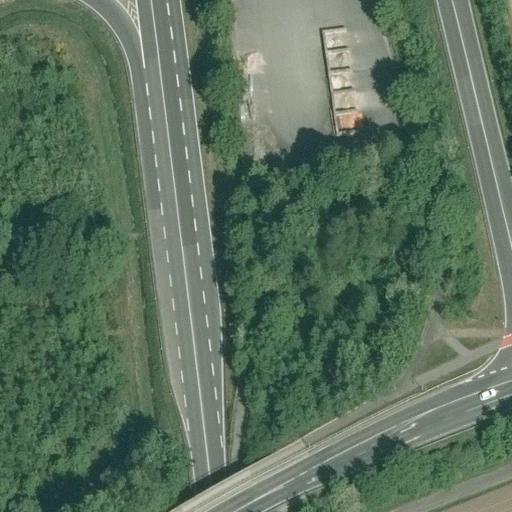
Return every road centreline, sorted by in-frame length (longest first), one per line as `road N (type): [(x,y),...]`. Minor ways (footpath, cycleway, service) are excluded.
road 1 (primary): [(213,511),(174,190)]
road 2 (tertiary): [(248,511),(309,477),(511,399)]
road 3 (primary): [(450,0),(511,240)]
road 4 (primary): [(102,0),(132,41),(174,190)]
road 5 (residential): [(399,511),(511,467)]
